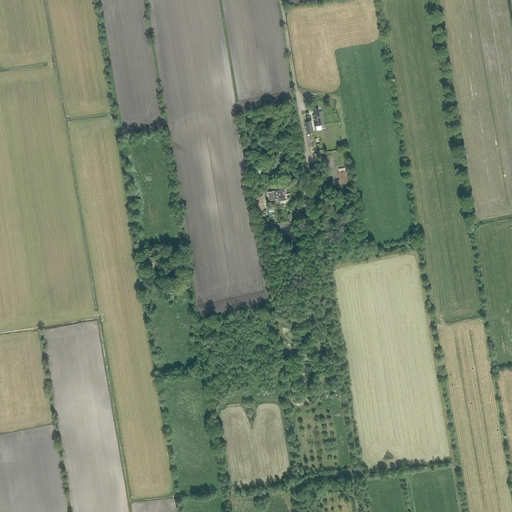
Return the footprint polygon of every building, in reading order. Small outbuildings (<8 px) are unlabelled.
[(314,126),(324,124),(321,111),(319,112),(318,107),(313,108),(314,115),(312,115),(314,126)] [(313,133),(311,120),(305,122),(307,134),(313,133)] [(338,172),(340,185),(348,183),(346,171),(338,172)] [(289,194),(286,195),(286,189),(284,190),(283,186),(279,187),(280,190),(268,192),(269,200),(275,199),(279,198),(280,201),(287,200),(287,197),(289,197),(289,194)] [(309,215),(308,208),(299,210),(300,216),(309,215)] [(148,273),(159,271),(158,261),(156,261),(155,255),(148,256),(148,262),(147,262),(148,273)]
